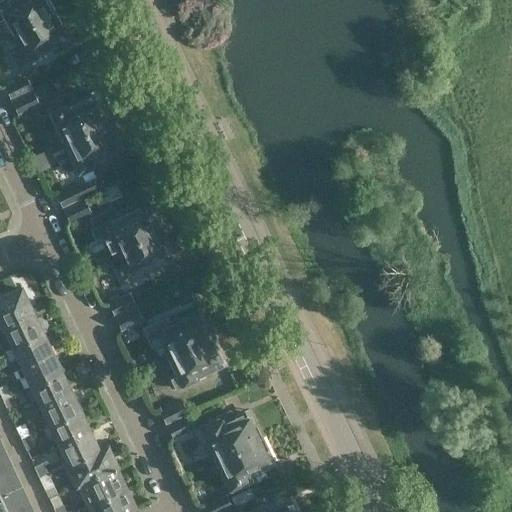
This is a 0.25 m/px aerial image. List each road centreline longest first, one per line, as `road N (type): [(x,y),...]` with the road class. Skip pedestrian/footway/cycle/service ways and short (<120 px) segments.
road 1 (tertiary): [(376,511),(360,463),(138,0)]
road 2 (residential): [(177,504),(43,235)]
